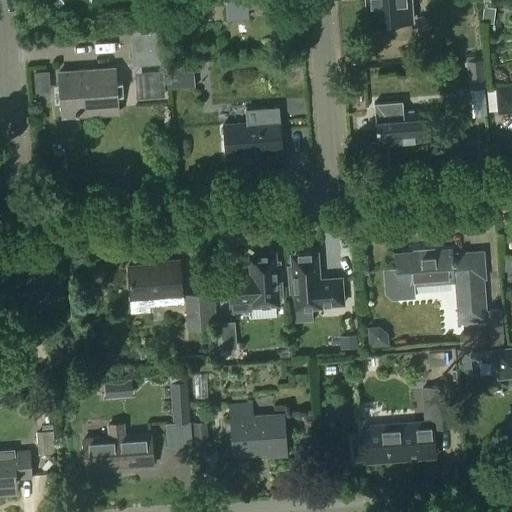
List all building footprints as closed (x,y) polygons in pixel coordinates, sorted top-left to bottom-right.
[(226,0),(228,18),(247,16),(246,6),(270,4),(269,0),(226,0)] [(411,20),(409,0),(365,0),(367,23),(411,20)] [(483,5),(481,21),(493,22),(495,7),(483,5)] [(160,29),(128,31),(131,65),(162,63),(160,29)] [(481,59),(466,60),(469,88),(484,86),(481,59)] [(192,62),(164,64),(166,88),(193,86),(192,62)] [(33,69),(35,89),(51,87),(48,67),(33,69)] [(113,68),(56,72),(60,117),(62,117),(61,114),(74,113),(74,114),(78,114),(78,112),(115,109),(116,112),(117,112),(113,68)] [(511,84),(496,86),(498,112),(511,111),(511,98),(511,84)] [(401,99),(373,101),(376,142),(429,138),(428,116),(403,118),(401,99)] [(278,119),(222,124),(224,156),(280,152),(278,119)] [(396,269),(384,270),(385,292),(392,297),(414,295),(413,283),(452,280),(452,278),(455,278),(458,321),(485,319),(482,277),(483,277),(481,251),(450,254),(450,250),(433,251),(433,248),(412,250),(412,253),(395,254),(396,269)] [(291,307),(343,303),(341,277),(317,279),(315,254),(310,255),(310,252),(297,252),(298,256),(293,256),(294,265),(287,265),(291,307)] [(269,258),(269,255),(251,256),(252,275),(246,276),(246,275),(228,276),(231,310),(248,309),(248,305),(276,303),(276,295),(282,295),(279,261),(273,261),(273,258),(269,258)] [(152,265),(126,267),(130,312),(147,311),(146,304),(181,301),(177,260),(151,262),(152,265)] [(44,271),(0,273),(0,304),(46,301),(46,304),(61,303),(59,280),(45,281),(44,271)] [(210,292),(184,295),(189,354),(209,353),(208,342),(212,342),(211,327),(212,327),(210,292)] [(235,347),(233,322),(217,323),(219,348),(235,347)] [(484,331),(460,333),(461,345),(485,343),(484,331)] [(61,333),(49,343),(51,374),(75,373),(72,332),(61,333)] [(339,336),(340,347),(358,346),(357,335),(339,336)] [(511,347),(492,350),(496,379),(511,376),(511,347)] [(492,350),(468,353),(469,361),(493,358),(492,350)] [(183,369),(169,370),(173,422),(187,421),(183,369)] [(121,392),(131,391),(130,376),(120,377),(121,392)] [(364,438),(353,438),(354,458),(366,458),(366,460),(434,455),(432,426),(452,425),(449,385),(428,386),(431,420),(364,425),(364,438)] [(251,403),(228,405),(232,455),(266,452),(267,455),(285,454),(282,413),(252,415),(251,403)] [(206,421),(193,422),(195,455),(208,454),(206,421)] [(150,434),(83,440),(86,470),(115,468),(115,470),(136,468),(136,466),(152,465),(150,434)] [(55,435),(37,436),(38,455),(56,454),(55,435)] [(11,456),(0,457),(0,494),(16,493),(14,477),(29,476),(27,450),(11,452),(11,456)]
